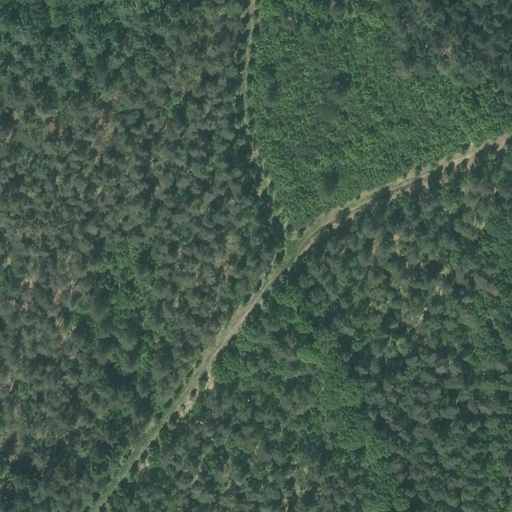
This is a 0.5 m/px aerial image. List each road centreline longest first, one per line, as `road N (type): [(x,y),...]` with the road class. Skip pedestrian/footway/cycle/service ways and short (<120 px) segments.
road 1 (track): [(102,511),(295,269)]
road 2 (track): [(396,511),(295,269)]
road 3 (track): [(295,269),(324,223),(479,147)]
road 4 (track): [(295,269),(246,138)]
road 5 (track): [(246,138),(254,0)]
